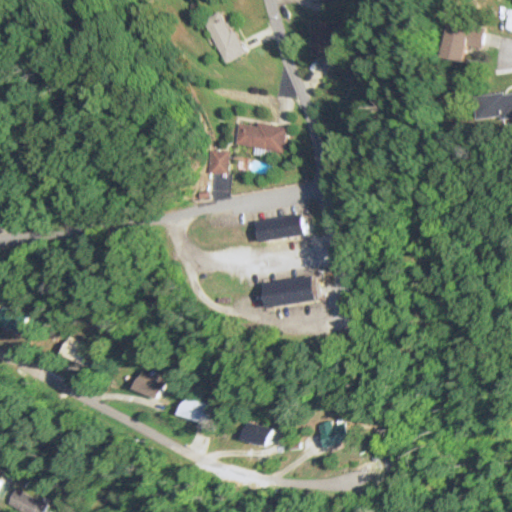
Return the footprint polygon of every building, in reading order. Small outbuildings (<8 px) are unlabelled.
[(205,18),(225,63),(246,54),(225,9),(205,18)] [(336,21),(312,21),(312,54),(336,54),(336,21)] [(477,45),(479,26),(442,22),(439,56),(459,58),(461,43),(477,45)] [(511,88),(473,91),(474,116),(511,113),(511,88)] [(289,127),(238,120),(235,144),(285,151),(289,127)] [(227,172),(227,149),(205,149),(205,172),(227,172)] [(257,220),(260,241),(309,234),(306,214),(257,220)] [(265,306),(318,299),(315,275),(262,282),(265,306)] [(27,315),(1,306),(0,308),(0,326),(20,334),(27,315)] [(82,365),(92,348),(69,335),(59,352),(82,365)] [(130,388),(155,399),(163,380),(138,370),(130,388)] [(208,404),(182,395),(175,413),(201,423),(208,404)] [(343,421),(331,425),(329,419),(315,423),(323,447),(348,439),(343,421)] [(271,427),(245,420),(240,438),(265,446),(271,427)] [(27,511),(47,511),(51,505),(18,488),(10,503),(27,511)]
